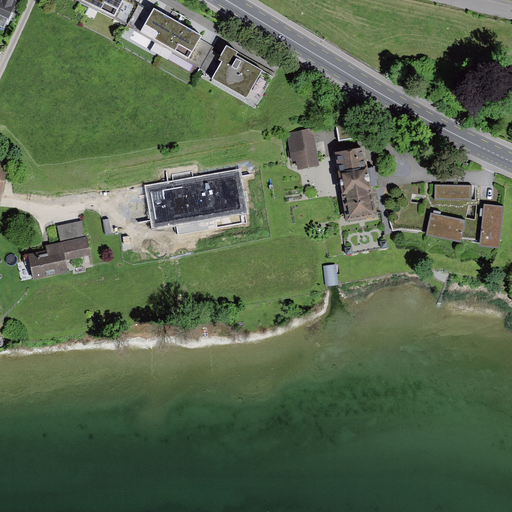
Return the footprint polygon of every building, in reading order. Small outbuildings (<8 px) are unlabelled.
[(19,0),(0,0),(0,24),(5,27),(17,2),(19,3),(19,0)] [(131,0),(76,0),(128,26),(141,5),(131,0)] [(205,41),(206,38),(155,9),(139,35),(201,70),(214,47),(205,41)] [(260,70),(235,57),(238,52),(227,47),(221,58),(223,58),(212,78),(246,97),(260,70)] [(313,128),(291,132),(286,133),(291,160),(296,159),(298,168),(319,165),(313,128)] [(348,221),(376,215),(364,147),(335,152),(348,221)] [(0,160),(0,201),(6,202),(12,163),(0,160)] [(238,170),(146,187),(153,228),(246,212),(238,170)] [(471,185),(435,185),(435,199),(471,200),(471,185)] [(48,198),(49,208),(65,207),(65,198),(48,198)] [(505,207),(486,205),(481,246),(500,249),(505,207)] [(465,221),(433,215),(428,235),(460,242),(465,221)] [(87,223),(60,228),(63,245),(48,248),(50,256),(32,259),(36,280),(72,273),(70,262),(93,257),(90,240),(87,223)] [(336,265),(323,267),(326,288),(338,287),(336,265)]
